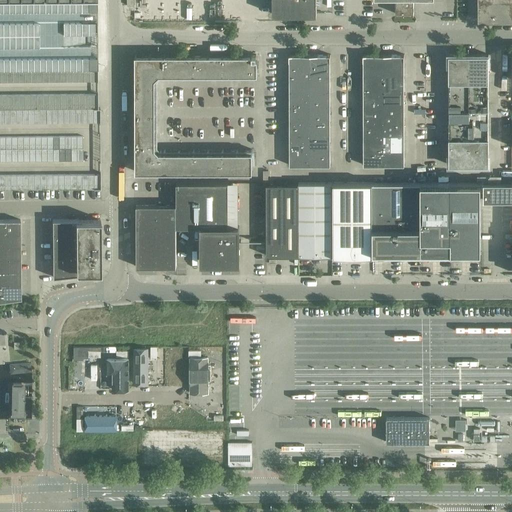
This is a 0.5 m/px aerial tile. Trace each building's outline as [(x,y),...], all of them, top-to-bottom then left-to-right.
[(0,0),(0,10),(97,10),(97,8),(96,0),(0,0)] [(272,0),(273,14),(294,14),(294,16),(302,16),(302,14),(316,14),(316,0),(272,0)] [(395,0),(396,14),(413,13),(413,0),(395,0)] [(511,0),(482,0),(482,9),(480,9),(480,10),(482,10),(482,19),(500,19),(511,19),(511,0)] [(95,21),(0,21),(0,45),(63,45),(63,33),(95,33),(95,21)] [(309,54),(289,54),(289,61),(289,74),(309,74),(309,54)] [(330,54),(309,54),(309,74),(330,74),(330,60),(330,54)] [(383,54),(363,54),(363,60),(363,74),(383,74),(383,54)] [(404,54),(383,54),(383,74),(404,74),(404,60),(404,54)] [(468,54),(448,54),(448,81),(468,81),(468,54)] [(488,54),(468,54),(468,81),(488,81),(488,54)] [(137,55),(136,55),(136,57),(136,63),(136,69),(136,172),(253,172),(253,150),(161,150),(158,147),(158,80),(161,77),(258,77),(258,59),(257,59),(257,55),(150,55),(143,55),(137,55)] [(97,56),(0,56),(0,68),(97,68),(97,58),(97,56)] [(309,74),(289,74),(289,90),(309,90),(309,74)] [(330,74),(309,74),(309,90),(330,89),(330,74)] [(383,74),(363,74),(363,89),(383,89),(383,74)] [(404,74),(383,74),(383,89),(404,89),(404,74)] [(468,81),(448,81),(448,95),(468,95),(468,81)] [(488,81),(468,81),(468,95),(488,95),(488,81)] [(330,89),(309,90),(310,105),(330,105),(330,89)] [(383,89),(363,89),(363,105),(383,104),(383,89)] [(404,89),(383,89),(383,104),(404,104),(404,89)] [(309,90),(289,90),(289,105),(310,105),(309,90)] [(468,95),(448,95),(448,109),(469,109),(468,95)] [(488,95),(468,95),(469,109),(488,109),(488,95)] [(383,104),(363,105),(363,120),(384,120),(383,104)] [(404,104),(383,104),(384,120),(404,120),(404,104)] [(310,105),(289,105),(289,120),(310,120),(310,105)] [(330,105),(310,105),(310,120),(330,120),(330,105)] [(469,109),(448,109),(448,123),(469,123),(469,109)] [(488,109),(469,109),(469,123),(488,123),(488,109)] [(310,120),(289,120),(289,135),(310,135),(310,120)] [(330,120),(310,120),(310,135),(330,135),(330,120)] [(384,120),(363,120),(363,135),(384,135),(384,120)] [(404,120),(384,120),(384,135),(404,135),(404,120)] [(469,123),(448,123),(448,137),(469,137),(469,123)] [(488,123),(469,123),(469,137),(488,137),(488,123)] [(310,135),(289,135),(289,150),(310,150),(310,135)] [(330,135),(310,135),(310,150),(330,150),(330,135)] [(384,135),(363,135),(363,150),(384,150),(384,135)] [(404,135),(384,135),(384,150),(404,150),(404,135)] [(469,137),(448,137),(449,165),(469,165),(469,137)] [(488,137),(469,137),(469,165),(488,165),(488,137)] [(310,150),(289,150),(289,165),(310,165),(310,150)] [(330,150),(310,150),(310,165),(330,165),(330,150)] [(384,150),(363,150),(363,165),(384,165),(384,150)] [(404,150),(384,150),(384,165),(404,165),(404,150)] [(176,182),(176,205),(177,205),(177,227),(202,227),(228,226),(228,182),(176,182)] [(298,182),(298,183),(298,255),(332,255),(332,182),(298,182)] [(333,182),(333,254),(333,255),(371,255),(371,251),(371,182),(333,182)] [(420,182),(371,182),(371,251),(420,251),(420,182)] [(451,251),(451,182),(420,182),(420,251),(451,251)] [(481,251),(481,182),(451,182),(451,251),(481,251)] [(511,182),(483,182),(483,200),(511,200),(511,182)] [(298,183),(266,183),(266,255),(298,255),(298,183)] [(177,205),(176,205),(137,205),(137,267),(177,267),(177,227),(177,205)] [(101,219),(53,220),(53,277),(101,272),(101,219)] [(21,220),(0,220),(0,231),(21,231),(21,220)] [(228,226),(202,227),(202,262),(218,262),(218,264),(222,264),(222,262),(239,262),(238,226),(228,226)] [(21,231),(0,231),(0,244),(21,244),(21,231)] [(21,244),(0,244),(0,256),(21,256),(21,244)] [(21,256),(0,256),(0,269),(21,269),(21,256)] [(21,269),(0,269),(0,282),(21,282),(21,269)] [(21,282),(0,282),(0,301),(21,298),(21,282)] [(78,346),(75,346),(75,359),(83,359),(83,357),(102,357),(102,351),(102,346),(78,346)] [(149,347),(134,347),(134,384),(149,384),(149,347)] [(101,387),(102,357),(83,357),(83,359),(83,388),(101,387)] [(130,357),(117,357),(106,357),(106,374),(112,374),(112,390),(130,390),(130,357)] [(202,357),(190,357),(190,393),(209,393),(209,357),(202,357)] [(29,363),(9,365),(10,373),(30,371),(29,363)] [(13,385),(12,415),(24,416),(25,385),(13,385)] [(85,415),(85,431),(117,431),(117,415),(85,415)] [(429,442),(429,417),(386,417),(386,442),(429,442)] [(456,429),(464,429),(465,419),(457,419),(456,429)] [(226,431),(177,430),(177,455),(226,456),(226,431)] [(153,465),(153,440),(144,440),(144,465),(153,465)] [(228,466),(252,466),(252,442),(228,442),(228,466)]
